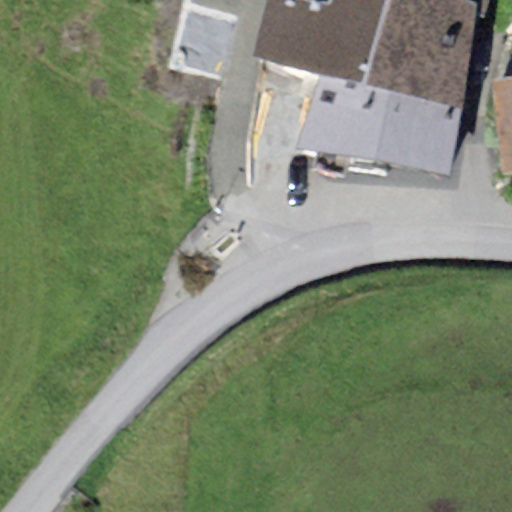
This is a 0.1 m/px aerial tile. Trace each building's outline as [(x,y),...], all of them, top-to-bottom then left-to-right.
[(269,0),(254,75),(367,108),(395,7),(364,0),(269,0)] [(397,0),(395,7),(485,25),(491,0),(397,0)] [(367,108),(441,122),(461,125),(483,26),(395,7),(367,108)] [(511,89),(493,91),(503,180),(511,178),(511,89)] [(367,108),(317,99),(300,160),(447,190),(461,125),(441,122),(367,108)]
